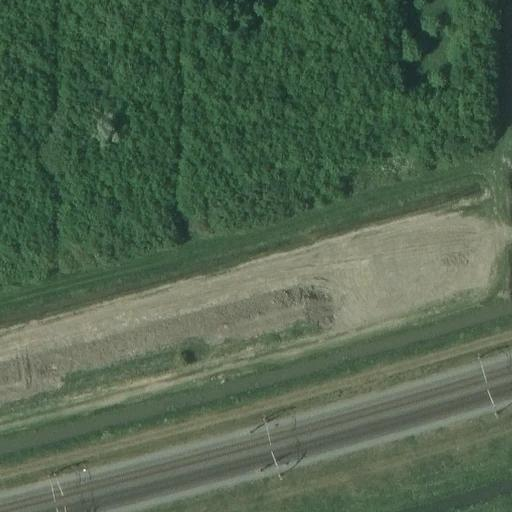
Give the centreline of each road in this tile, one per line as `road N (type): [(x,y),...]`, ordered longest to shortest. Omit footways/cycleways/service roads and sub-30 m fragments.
road 1 (track): [(511,336),(0,476)]
road 2 (track): [(210,511),(511,423)]
